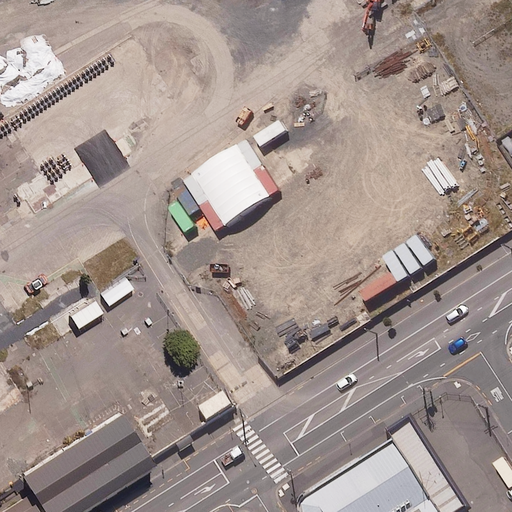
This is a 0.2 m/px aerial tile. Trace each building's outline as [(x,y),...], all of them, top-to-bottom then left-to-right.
[(0,50),(19,39),(0,9),(0,50)] [(181,104),(137,37),(0,125),(0,226),(7,238),(42,216),(39,212),(134,151),(136,155),(167,135),(157,120),(181,104)] [(278,352),(294,377),(511,236),(511,163),(498,140),(488,146),(473,122),(439,143),(434,135),(392,162),(369,126),(273,187),(295,222),(191,289),(244,373),(278,352)] [(126,277),(101,294),(109,307),(135,291),(126,277)] [(0,312),(7,309),(14,304),(4,287),(0,289),(0,312)] [(96,300),(70,316),(79,329),(104,313),(96,300)] [(0,312),(0,330),(15,322),(7,309),(0,312)] [(233,409),(224,394),(200,409),(209,424),(233,409)] [(0,508),(0,511),(70,511),(158,457),(125,405),(23,469),(34,487),(0,508)] [(451,511),(463,504),(409,419),(387,433),(393,442),(296,505),(300,511),(451,511)]
